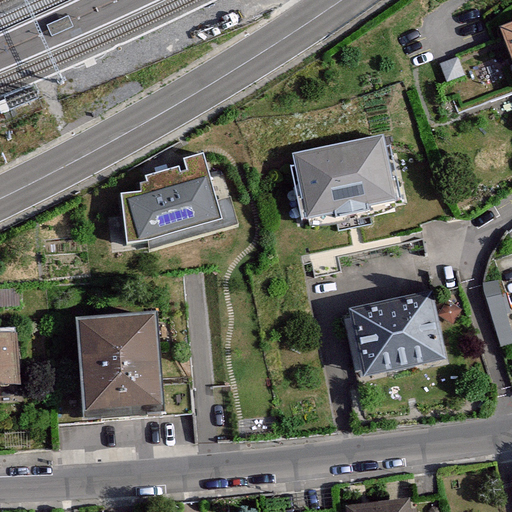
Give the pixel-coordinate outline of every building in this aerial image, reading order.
[(69,15),(46,25),(52,36),(74,26),(69,15)] [(511,28),(506,30),(510,40),(443,64),(461,113),(511,94),(511,28)] [(39,100),(34,87),(7,98),(12,112),(39,100)] [(384,150),(301,168),(313,223),(396,205),(384,150)] [(119,191),(126,245),(230,231),(223,178),(119,191)] [(511,332),(497,282),(482,286),(499,346),(511,342),(511,332)] [(431,298),(356,315),(369,377),(445,360),(431,298)] [(183,383),(156,385),(150,312),(76,317),(82,391),(53,392),(55,421),(186,410),(183,383)] [(18,330),(0,331),(0,380),(23,379),(18,330)] [(415,511),(408,511),(407,502),(394,504),(362,509),(351,510),(350,511),(415,511)]
